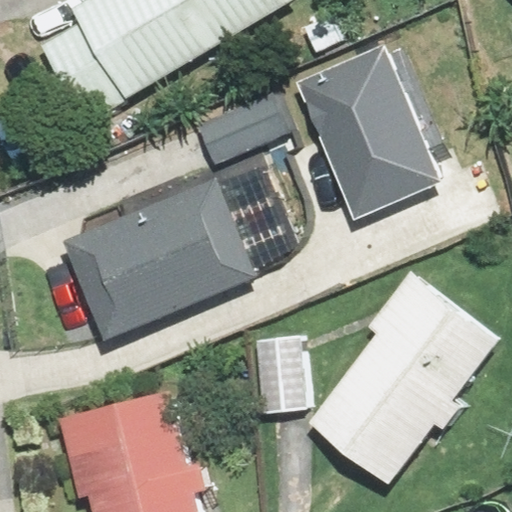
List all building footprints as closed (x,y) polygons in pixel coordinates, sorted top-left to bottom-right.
[(101,0),(37,39),(90,125),(294,0),(101,0)] [(397,43),(289,82),(344,230),(451,191),(397,43)] [(216,172),(46,242),(92,354),(262,285),(216,172)] [(511,214),(497,183),(438,211),(453,243),(511,214)] [(418,275),(305,418),(380,477),(493,333),(418,275)] [(202,511),(172,384),(62,410),(86,511),(202,511)]
